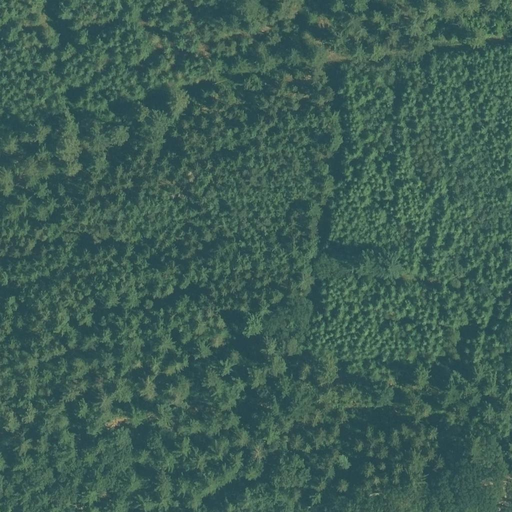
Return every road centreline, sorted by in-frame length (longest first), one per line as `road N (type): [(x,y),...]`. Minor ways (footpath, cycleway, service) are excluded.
road 1 (track): [(511,41),(326,63),(0,129)]
road 2 (track): [(297,511),(296,404),(335,143),(326,63)]
road 3 (track): [(359,511),(502,483)]
